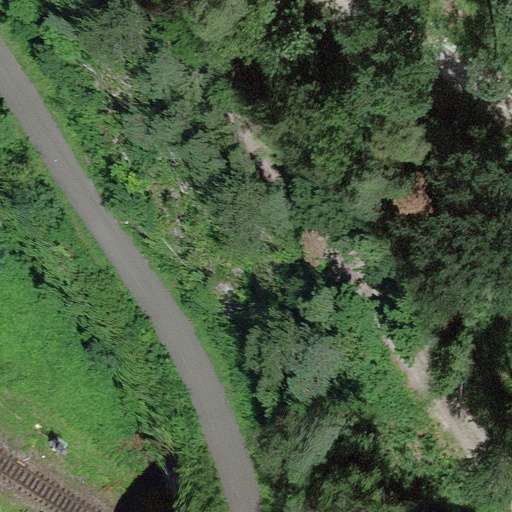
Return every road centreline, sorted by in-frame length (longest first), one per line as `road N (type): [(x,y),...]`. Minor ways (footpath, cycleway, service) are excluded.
road 1 (track): [(158,0),(511,495)]
road 2 (track): [(511,91),(376,0)]
